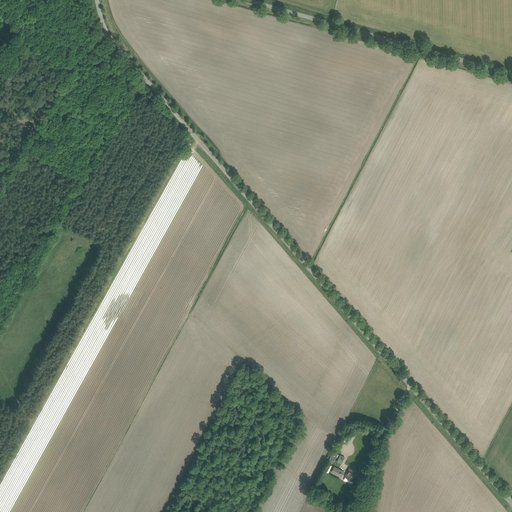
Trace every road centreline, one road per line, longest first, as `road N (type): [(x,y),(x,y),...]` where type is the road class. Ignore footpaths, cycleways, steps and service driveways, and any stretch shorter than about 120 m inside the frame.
road 1 (unclassified): [(511,503),(110,38),(97,0)]
road 2 (unclassified): [(511,74),(247,0)]
